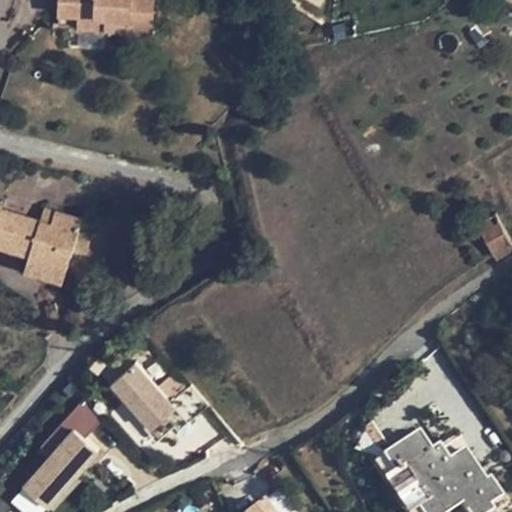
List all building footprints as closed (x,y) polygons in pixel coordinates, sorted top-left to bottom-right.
[(154,0),(59,0),(58,12),(79,13),(104,14),(104,27),(152,29),(154,0)] [(78,26),(104,27),(104,14),(79,13),(78,26)] [(0,246),(25,256),(23,262),(59,274),(68,247),(75,228),(78,218),(51,208),(47,222),(35,217),(0,204),(0,246)] [(40,205),(35,217),(47,222),(51,208),(40,205)] [(511,232),(500,210),(482,220),(502,256),(511,250),(511,232)] [(86,232),(75,228),(68,247),(80,250),(86,232)] [(57,282),(59,274),(23,262),(20,270),(57,282)] [(181,404),(141,358),(117,380),(156,425),(181,404)] [(8,390),(12,396),(17,392),(12,387),(8,390)] [(56,503),(104,447),(78,425),(29,480),(56,503)] [(416,436),(386,457),(422,511),(448,511),(460,505),(464,511),(487,511),(491,510),(489,505),(502,497),(489,478),(483,481),(462,452),(447,462),(437,448),(428,453),(416,436)] [(290,511),(276,493),(249,511),(290,511)]
